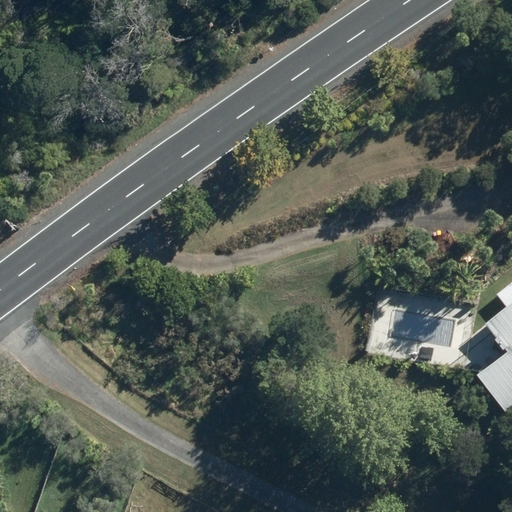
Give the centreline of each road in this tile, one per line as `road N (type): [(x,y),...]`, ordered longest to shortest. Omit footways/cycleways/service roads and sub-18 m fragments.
road 1 (tertiary): [(0,291),(411,0)]
road 2 (unclassified): [(0,308),(77,376),(169,440),(319,511)]
